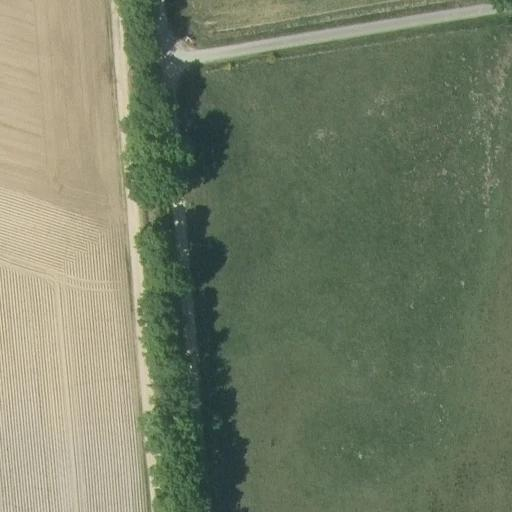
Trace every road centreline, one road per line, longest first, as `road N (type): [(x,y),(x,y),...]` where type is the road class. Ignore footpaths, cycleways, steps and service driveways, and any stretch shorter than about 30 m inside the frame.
road 1 (track): [(164,61),(206,511)]
road 2 (track): [(159,511),(121,63)]
road 3 (track): [(511,4),(164,61)]
